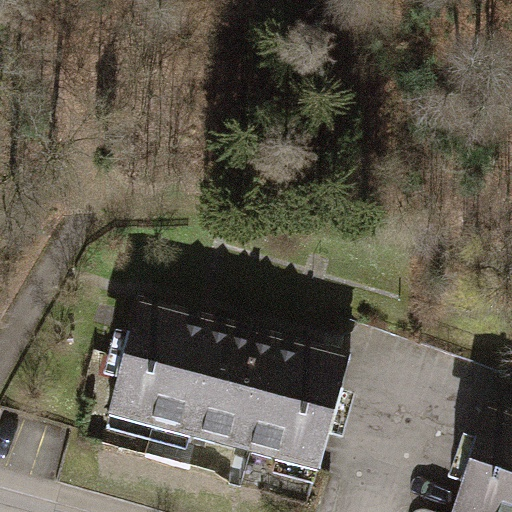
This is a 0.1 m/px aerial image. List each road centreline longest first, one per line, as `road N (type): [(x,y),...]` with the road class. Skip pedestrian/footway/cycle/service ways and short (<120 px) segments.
road 1 (motorway): [(511,131),(162,511)]
road 2 (track): [(0,363),(85,207),(88,166),(0,8)]
